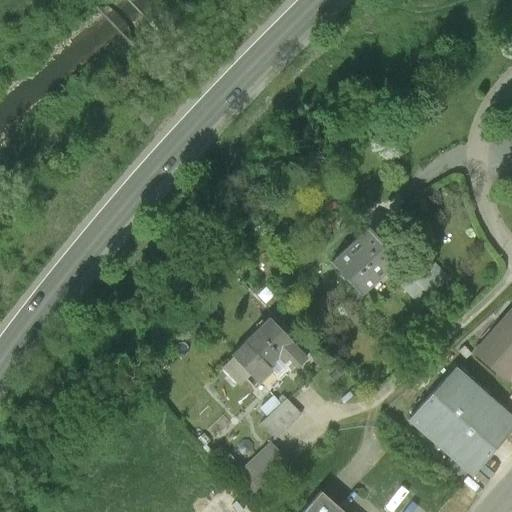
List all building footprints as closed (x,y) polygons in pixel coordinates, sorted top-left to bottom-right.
[(405,257),(382,234),(343,272),(365,295),(405,257)] [(307,346),(275,314),(227,360),(260,392),(307,346)] [(511,368),(511,320),(478,358),(502,379),(511,368)] [(511,416),(454,366),(404,423),(461,473),(511,416)] [(297,414),(285,401),(261,424),(273,437),(297,414)] [(337,511),(322,497),(308,511),(337,511)]
